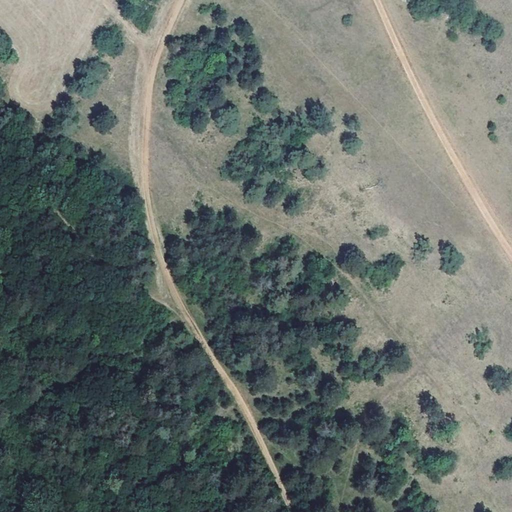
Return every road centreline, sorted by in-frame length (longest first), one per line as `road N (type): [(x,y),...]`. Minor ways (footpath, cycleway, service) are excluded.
road 1 (track): [(292,511),(251,422),(185,322),(152,225),(144,175),(149,92),(181,0)]
road 2 (track): [(379,0),(427,103),(511,249)]
road 3 (track): [(185,322),(148,295),(0,145)]
